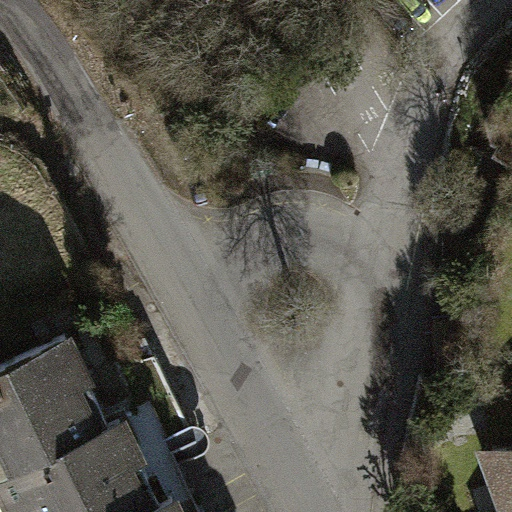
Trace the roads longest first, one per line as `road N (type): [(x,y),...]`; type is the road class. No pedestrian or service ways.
road 1 (tertiary): [(182,282),(15,0)]
road 2 (unclassified): [(380,261),(431,92),(502,0)]
road 3 (unclassified): [(277,455),(348,382),(380,261)]
road 4 (unclassified): [(380,261),(310,240),(268,240),(182,282)]
road 5 (tertiary): [(277,455),(182,282)]
